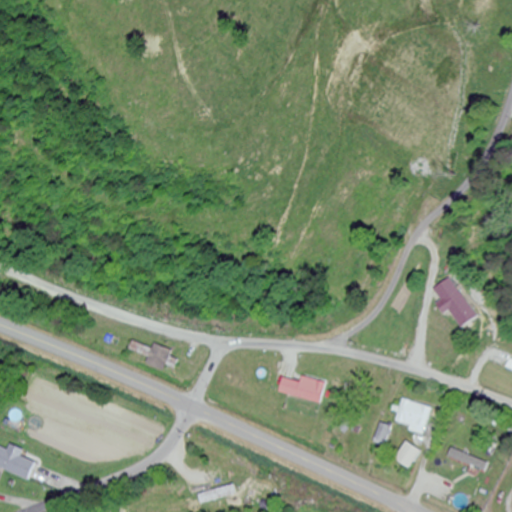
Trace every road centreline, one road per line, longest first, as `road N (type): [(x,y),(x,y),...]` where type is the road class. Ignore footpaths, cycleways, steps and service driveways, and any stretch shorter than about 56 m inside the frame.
road 1 (secondary): [(0,326),(416,511)]
road 2 (residential): [(511,404),(353,354),(225,342)]
road 3 (residential): [(225,342),(127,318),(0,267)]
road 4 (secondary): [(33,511),(143,466),(192,407)]
road 5 (residential): [(410,509),(458,384)]
